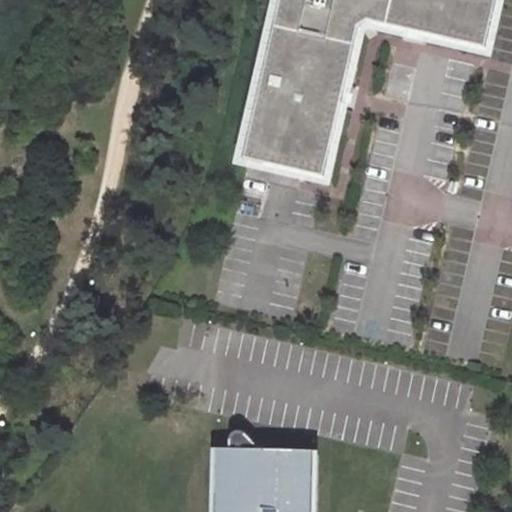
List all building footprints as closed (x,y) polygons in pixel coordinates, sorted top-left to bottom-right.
[(360,24),(369,19),(371,23),(413,32),(414,26),(424,29),(423,35),(491,50),(502,0),(285,0),(249,160),(328,178),(342,117),(336,116),(338,105),(344,107),(363,28),(360,24)] [(363,28),(371,23),(369,19),(360,24),(363,28)] [(413,32),(423,35),(424,29),(414,26),(413,32)] [(336,116),(342,117),(344,107),(338,105),(336,116)] [(409,229),(402,259),(425,264),(432,234),(409,229)] [(316,511),(318,454),(269,453),(246,430),(243,429),(240,429),(237,430),(234,434),(233,453),(221,453),(219,511),(316,511)]
